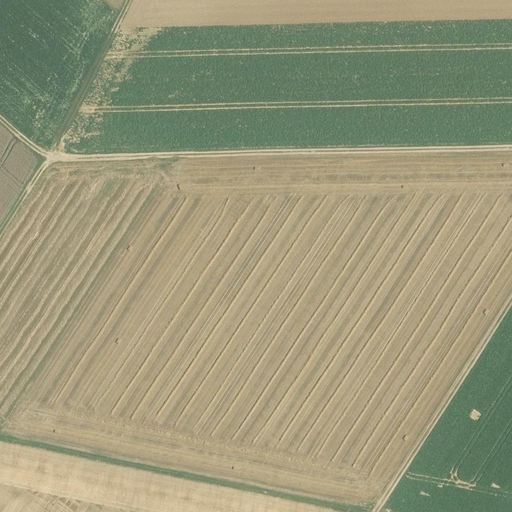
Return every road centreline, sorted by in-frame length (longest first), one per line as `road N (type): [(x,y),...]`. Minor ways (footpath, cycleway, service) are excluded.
road 1 (track): [(511,151),(49,159),(0,119)]
road 2 (track): [(0,438),(365,511)]
road 3 (track): [(511,299),(375,511)]
road 4 (track): [(130,0),(55,159)]
